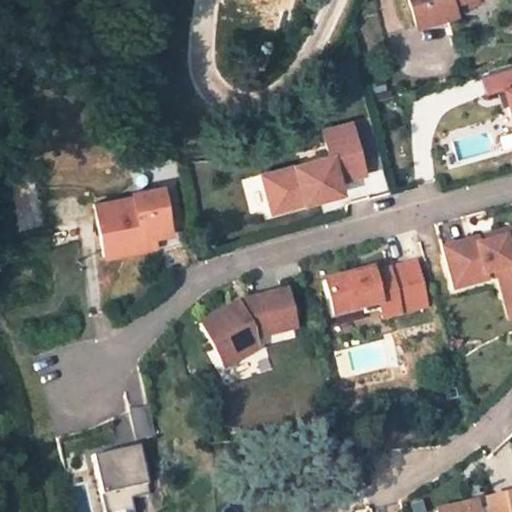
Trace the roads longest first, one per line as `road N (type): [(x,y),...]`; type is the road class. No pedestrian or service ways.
road 1 (residential): [(511,191),(218,272),(173,303),(84,391)]
road 2 (unknown): [(204,0),(196,58),(202,93),(228,114),(276,99),(337,0)]
road 3 (residential): [(511,406),(394,489),(381,511)]
